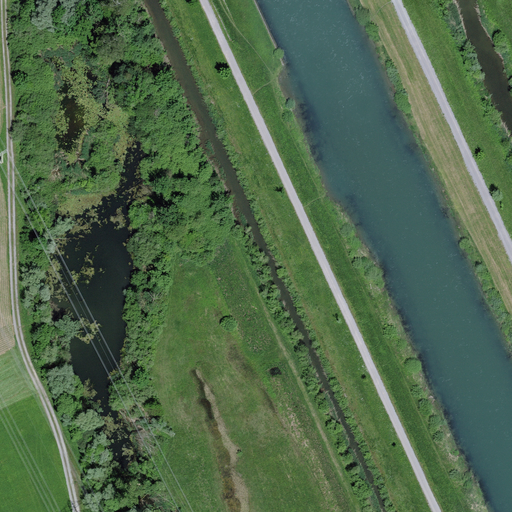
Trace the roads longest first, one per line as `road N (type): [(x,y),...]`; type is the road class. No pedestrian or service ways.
road 1 (track): [(217,0),(449,511)]
road 2 (track): [(76,511),(22,333),(10,0)]
road 3 (track): [(397,0),(511,251)]
